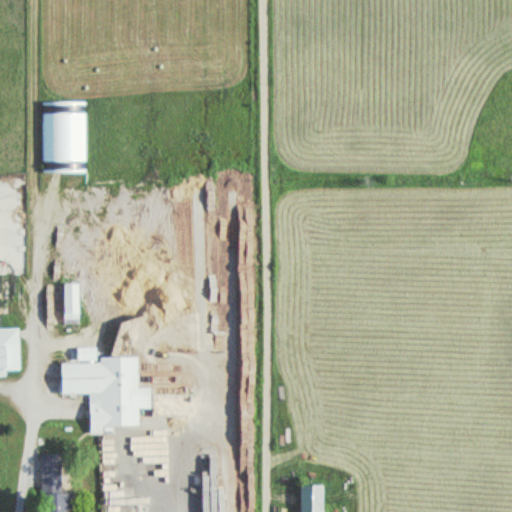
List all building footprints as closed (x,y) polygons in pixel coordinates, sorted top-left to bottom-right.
[(75,284),(59,284),(59,324),(75,324),(75,284)] [(0,377),(4,377),(4,371),(17,371),(16,329),(0,329),(0,377)] [(136,427),(135,408),(148,408),(148,387),(135,387),(134,357),(95,358),(95,363),(56,364),(56,395),(86,395),(87,427),(136,427)] [(39,511),(63,511),(64,510),(70,510),(70,494),(61,494),(61,455),(39,455),(39,511)] [(296,486),(296,511),(318,511),(318,486),(296,486)]
